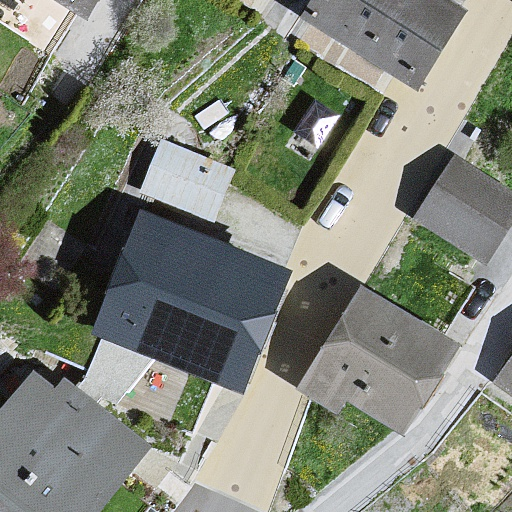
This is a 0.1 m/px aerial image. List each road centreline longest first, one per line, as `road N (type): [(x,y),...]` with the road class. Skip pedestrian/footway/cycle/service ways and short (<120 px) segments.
road 1 (residential): [(227,511),(327,276),(401,135),(492,0)]
road 2 (residential): [(323,511),(377,469),(439,393),(511,279)]
